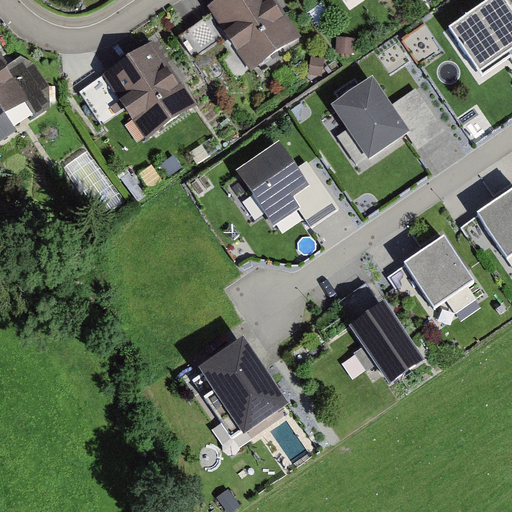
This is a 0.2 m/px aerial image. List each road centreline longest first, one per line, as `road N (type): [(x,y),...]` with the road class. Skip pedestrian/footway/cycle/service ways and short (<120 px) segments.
road 1 (residential): [(268,303),(511,138)]
road 2 (residential): [(0,0),(41,34),(78,40),(118,29),(166,0)]
